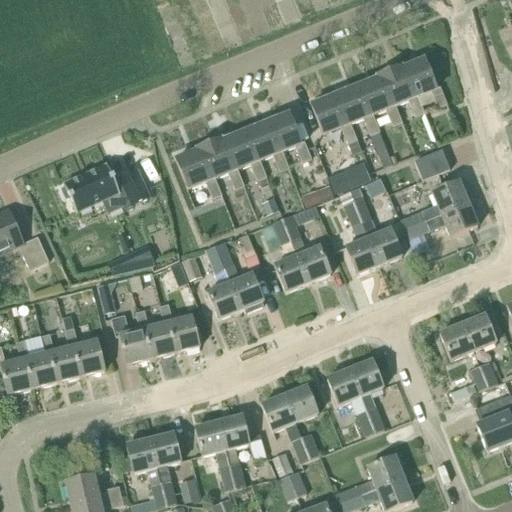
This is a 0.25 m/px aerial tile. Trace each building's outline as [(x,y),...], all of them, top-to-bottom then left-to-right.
[(437,111),(446,107),(440,91),(436,92),(424,63),(400,72),(413,102),(418,100),(430,95),(437,111)] [(390,111),(395,109),(408,104),(415,120),(419,119),(424,117),(418,100),(413,102),(400,72),(378,81),(390,111)] [(392,129),(397,128),(402,126),(395,109),(390,111),(378,81),(356,90),(368,120),(373,118),(386,113),(392,129)] [(368,120),(356,90),(334,99),(346,129),(350,127),(364,122),(370,138),(375,137),(380,135),(373,118),(368,120)] [(334,99),(311,109),(323,138),(341,131),(348,147),(353,159),(357,157),(362,155),(357,143),(350,127),(346,129),(334,99)] [(302,166),(312,163),(305,146),(300,148),(288,118),(265,127),(277,157),(283,155),(296,150),(302,166)] [(260,164),(273,159),(280,175),(284,173),(290,171),(283,155),(277,157),(265,127),(243,136),(255,166),(260,164)] [(258,184),(262,183),(267,181),(260,164),(255,166),(243,136),(220,145),(233,175),(238,173),(251,168),(258,184)] [(235,193),(239,191),(245,189),(238,173),(233,175),(220,145),(198,154),(210,184),(215,182),(228,177),(235,193)] [(212,203),(217,201),(222,199),(215,182),(210,184),(198,154),(175,163),(187,194),(205,187),(212,203)] [(442,154),(414,165),(422,185),(450,174),(442,154)] [(65,192),(61,193),(66,204),(69,202),(76,217),(104,204),(109,217),(124,210),(125,213),(149,202),(137,175),(114,185),(107,169),(63,189),(65,192)] [(344,177),(328,183),(334,199),(350,193),(344,177)] [(436,209),(423,215),(427,225),(468,208),(459,185),(431,197),(436,209)] [(328,191),(301,201),(305,212),(332,202),(328,191)] [(341,202),(344,209),(358,245),(345,251),(356,279),(379,270),(353,205),(350,199),(341,202)] [(377,238),(362,201),(353,205),(379,270),(401,261),(390,233),(377,238)] [(262,207),(266,219),(279,213),(274,202),(262,207)] [(468,208),(427,225),(431,234),(444,228),(450,241),(477,230),(468,208)] [(315,211),(293,220),(297,230),(319,221),(315,211)] [(0,258),(17,251),(28,275),(47,267),(36,242),(24,247),(8,213),(0,217),(0,258)] [(423,215),(400,225),(404,235),(427,225),(423,215)] [(293,220),(283,224),(297,260),(308,288),(330,279),(319,251),(308,255),(297,230),(293,220)] [(273,229),(261,233),(261,234),(269,255),(272,254),(282,250),(288,263),(274,269),(286,297),(308,288),(297,260),(283,224),(273,229)] [(427,225),(404,235),(406,240),(408,244),(421,238),(431,234),(427,225)] [(421,238),(408,244),(414,259),(428,253),(421,238)] [(239,283),(224,245),(214,249),(229,287),(240,315),(249,311),(251,315),(262,310),(260,307),(262,306),(251,278),(239,283)] [(229,287),(214,249),(205,253),(220,291),(207,296),(218,324),(240,315),(229,287)] [(147,251),(124,261),(130,275),(155,269),(147,251)] [(249,275),(260,270),(252,253),(241,258),(249,275)] [(182,266),(190,285),(202,280),(195,261),(182,266)] [(116,315),(111,297),(99,300),(104,318),(116,315)] [(167,327),(175,357),(199,351),(192,320),(172,325),(168,309),(158,311),(162,328),(167,327)] [(143,315),(134,317),(138,334),(143,333),(150,363),(175,357),(167,327),(162,328),(147,332),(143,315)] [(462,328),(473,356),(496,347),(485,319),(462,328)] [(143,333),(138,334),(128,337),(124,320),(109,324),(114,342),(118,340),(126,369),(150,363),(143,333)] [(71,322),(65,324),(64,324),(67,335),(65,335),(69,352),(72,351),(80,381),(104,375),(96,345),(78,349),(71,322)] [(439,337),(450,365),(473,356),(462,328),(439,337)] [(50,339),(41,341),(45,358),(48,357),(56,387),(80,381),(72,351),(69,352),(54,355),(50,339)] [(26,345),(17,347),(21,364),(24,363),(32,393),(56,387),(48,357),(45,358),(30,361),(26,345)] [(6,368),(1,351),(0,351),(0,370),(0,371),(7,399),(32,393),(24,363),(21,364),(6,368)] [(376,439),(386,435),(372,396),(383,392),(372,365),(350,373),(376,439)] [(488,368),(480,371),(489,394),(498,389),(488,368)] [(478,398),(489,394),(480,371),(469,376),(478,398)] [(351,405),(357,419),(366,443),(376,439),(350,373),(327,382),(338,410),(351,405)] [(450,397),(453,405),(475,396),(472,388),(450,397)] [(285,399),(296,427),(317,419),(306,391),(285,399)] [(272,437),(286,431),(301,469),(311,465),(302,441),(296,427),(285,399),(261,409),(272,437)] [(511,420),(511,404),(510,399),(476,412),(482,427),(476,429),(486,456),(511,445),(511,425),(510,421),(511,420)] [(242,420),(218,426),(230,470),(239,467),(235,451),(249,448),(242,420)] [(218,426),(195,432),(202,460),(215,457),(219,473),(230,470),(218,426)] [(173,437),(150,443),(157,472),(161,487),(167,511),(177,508),(172,484),(168,469),(180,466),(173,437)] [(321,461),(311,437),(302,441),(311,465),(321,461)] [(150,443),(126,449),(134,478),(147,474),(151,489),(161,487),(157,472),(150,443)] [(259,462),(269,460),(266,445),(255,447),(259,462)] [(278,482),(292,477),(285,458),(271,463),(278,482)] [(358,491),(336,500),(339,509),(339,508),(361,500),(403,483),(394,461),(367,472),(372,485),(358,491)] [(239,467),(230,470),(236,495),(246,493),(240,467),(239,467)] [(230,470),(219,473),(225,497),(236,495),(230,470)] [(288,479),(297,502),(307,498),(298,475),(294,477),(288,479)] [(95,479),(65,486),(71,511),(121,499),(119,491),(105,494),(106,497),(99,498),(95,479)] [(288,506),(297,502),(288,479),(279,482),(288,506)] [(179,487),(184,507),(198,503),(193,483),(179,487)] [(397,511),(412,506),(403,483),(361,500),(365,510),(380,503),(383,511),(397,511)] [(161,487),(151,489),(156,511),(162,511),(167,511),(161,487)] [(121,499),(71,511),(70,511),(104,511),(109,511),(115,511),(124,510),(122,501),(121,499)] [(359,511),(365,510),(361,500),(339,508),(340,511),(359,511)] [(235,511),(231,502),(221,506),(223,511),(235,511)]
